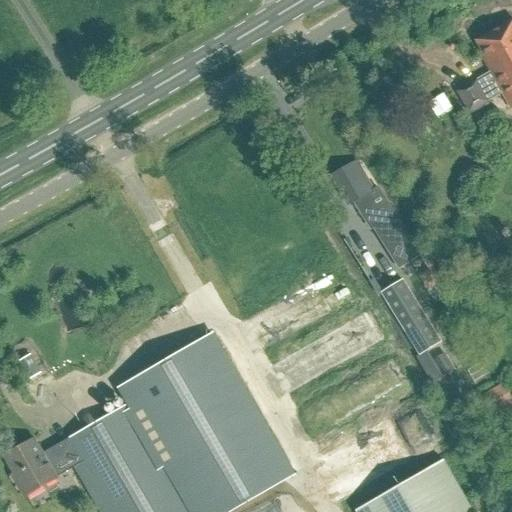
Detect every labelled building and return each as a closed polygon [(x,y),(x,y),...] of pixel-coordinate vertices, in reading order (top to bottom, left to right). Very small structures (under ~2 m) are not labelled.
[(511,20),(477,40),(485,55),(481,57),(490,72),(457,91),(469,112),(502,93),(511,110),(511,109),(511,20)] [(453,35),(447,44),(465,56),(471,47),(453,35)] [(356,162),(334,174),(351,204),(354,202),(362,215),(365,213),(390,254),(412,240),(378,186),(373,189),(356,162)] [(404,279),(382,293),(421,356),(427,352),(443,342),(404,279)] [(361,317),(347,328),(362,348),(376,338),(361,317)] [(35,439),(4,456),(14,473),(12,475),(24,497),(57,478),(56,476),(74,466),(100,511),(226,511),(290,475),(210,337),(139,377),(151,398),(134,408),(131,403),(61,444),(61,445),(44,455),(35,439)] [(421,356),(415,359),(431,385),(443,377),(427,352),(421,356)] [(30,353),(17,361),(28,380),(42,372),(30,353)] [(511,405),(511,397),(503,383),(483,395),(495,416),(511,405)] [(461,511),(436,461),(344,508),(345,511),(461,511)] [(459,461),(448,467),(458,486),(469,481),(459,461)]
